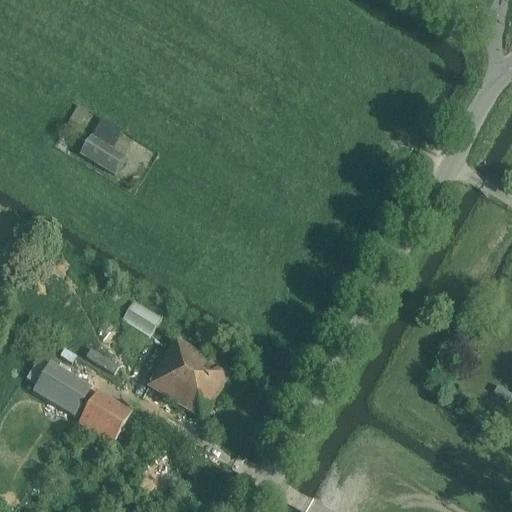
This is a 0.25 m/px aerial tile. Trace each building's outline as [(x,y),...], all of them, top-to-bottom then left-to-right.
[(121,132),(101,120),(91,136),(111,149),(121,132)] [(115,179),(126,160),(91,138),(80,157),(115,179)] [(150,342),(163,321),(135,304),(122,324),(150,342)] [(203,422),(232,374),(176,341),(148,389),(203,422)] [(74,421),(92,391),(50,366),(32,396),(74,421)] [(113,448),(133,414),(98,393),(78,427),(113,448)]
